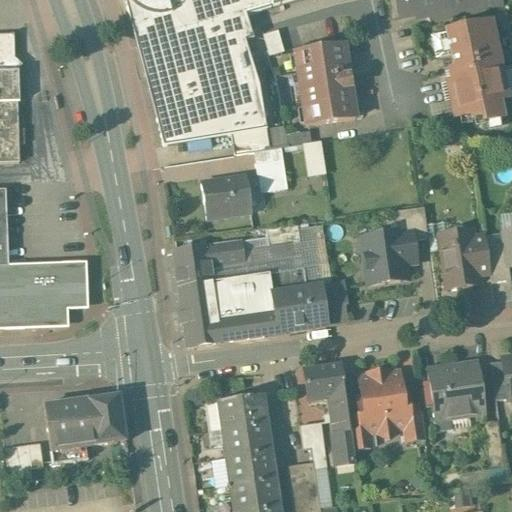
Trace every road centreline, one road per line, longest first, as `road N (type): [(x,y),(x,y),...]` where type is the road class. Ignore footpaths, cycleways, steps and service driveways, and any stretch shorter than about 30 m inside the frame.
road 1 (residential): [(511,317),(182,362),(144,359)]
road 2 (primary): [(65,0),(112,167),(144,359)]
road 3 (primary): [(144,359),(168,511)]
road 4 (residential): [(144,359),(0,364)]
